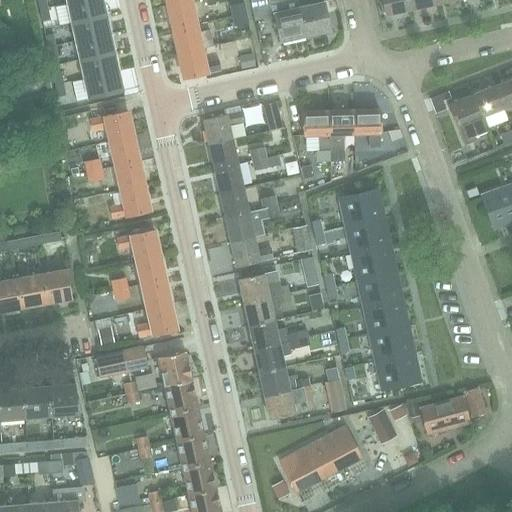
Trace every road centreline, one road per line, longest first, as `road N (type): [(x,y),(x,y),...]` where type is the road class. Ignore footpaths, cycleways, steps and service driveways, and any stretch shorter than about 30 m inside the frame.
road 1 (residential): [(157,104),(248,511)]
road 2 (residential): [(511,367),(397,66)]
road 3 (residential): [(157,104),(367,57)]
road 4 (residential): [(361,511),(488,446),(511,411)]
